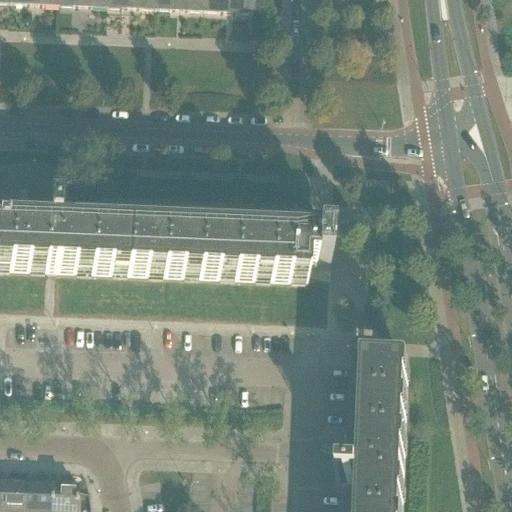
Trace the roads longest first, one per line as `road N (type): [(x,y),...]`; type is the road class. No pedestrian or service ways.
road 1 (secondary): [(453,156),(511,511)]
road 2 (tertiary): [(290,141),(0,128)]
road 3 (unclassified): [(300,511),(300,466),(106,458)]
road 4 (secondary): [(511,311),(483,145)]
road 5 (unclassified): [(290,141),(291,0)]
road 6 (secondary): [(483,145),(450,26)]
